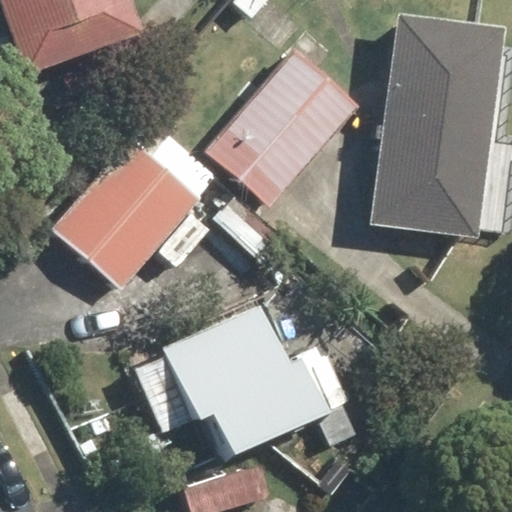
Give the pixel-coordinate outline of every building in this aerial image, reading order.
[(109,0),(0,0),(0,46),(12,82),(124,44),(109,0)] [(494,31),(390,17),(362,231),(466,244),(494,31)] [(354,116),(288,56),(201,153),(268,213),(354,116)] [(114,299),(155,258),(170,272),(207,234),(192,219),(220,190),(147,119),(42,228),(114,299)] [(263,316),(127,378),(154,438),(195,420),(216,468),(315,423),(327,449),(354,437),(317,355),(287,368),(263,316)] [(348,468),(292,439),(278,465),(334,494),(348,468)] [(239,511),(265,505),(254,466),(178,487),(184,511),(239,511)]
